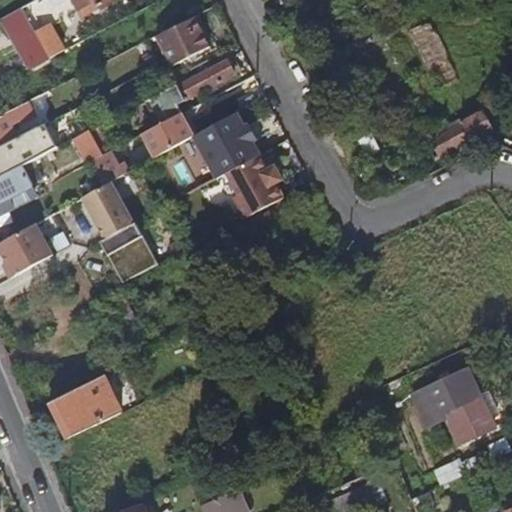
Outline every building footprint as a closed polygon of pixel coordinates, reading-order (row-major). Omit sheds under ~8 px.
[(115,0),(72,0),(82,18),(115,1),(115,0)] [(22,9),(2,19),(12,38),(32,27),(22,9)] [(196,16),(160,35),(175,66),(212,47),(196,16)] [(40,35),(52,57),(67,50),(55,27),(40,35)] [(228,60),(179,85),(187,101),(236,76),(228,60)] [(0,147),(17,138),(10,125),(21,119),(23,123),(34,117),(27,103),(5,115),(5,116),(0,118),(0,147)] [(195,137),(194,137),(217,180),(226,174),(261,156),(254,142),(255,141),(247,126),(246,126),(239,112),(195,137)] [(492,129),(484,113),(462,125),(463,126),(424,147),(432,158),(472,137),(472,138),(492,129)] [(195,137),(183,115),(142,137),(154,159),(194,137),(195,137)] [(250,125),(247,126),(255,141),(258,140),(250,125)] [(90,131),(75,139),(88,164),(91,162),(104,155),(90,131)] [(104,155),(91,162),(104,186),(111,183),(129,173),(125,165),(118,169),(109,153),(104,155)] [(269,169),(261,156),(226,174),(238,196),(234,198),(245,219),(284,198),(276,184),(283,180),(275,166),(269,169)] [(24,166),(0,177),(0,201),(33,185),(24,166)] [(133,224),(111,183),(104,186),(76,201),(98,244),(101,243),(122,283),(157,265),(135,223),(133,224)] [(0,213),(38,194),(33,185),(0,201),(0,213)] [(45,260),(28,229),(0,245),(0,280),(2,283),(19,273),(20,275),(45,260)] [(124,299),(110,306),(121,325),(134,318),(124,299)] [(450,377),(415,395),(430,427),(449,418),(462,444),(495,427),(473,383),(467,369),(450,377)] [(105,377),(56,402),(73,437),(122,413),(105,377)] [(73,437),(56,402),(51,404),(68,439),(73,437)] [(220,435),(203,443),(210,456),(226,448),(220,435)] [(511,445),(507,436),(490,444),(496,457),(511,449),(511,445)] [(439,469),(444,482),(467,472),(461,459),(439,469)] [(371,484),(334,499),(339,511),(349,511),(378,500),(371,484)] [(252,511),(241,488),(213,501),(205,504),(208,511),(252,511)] [(304,511),(321,505),(318,496),(298,505),(301,511),(304,511)]
